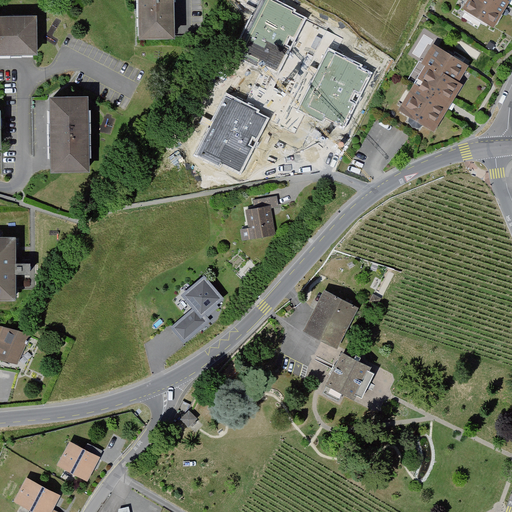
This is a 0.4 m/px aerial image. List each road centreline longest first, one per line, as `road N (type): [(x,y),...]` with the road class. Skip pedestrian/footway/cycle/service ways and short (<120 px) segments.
road 1 (residential): [(496,147),(416,171),(373,196),(239,333),(167,381)]
road 2 (residential): [(167,381),(76,411),(0,418)]
road 3 (residential): [(167,381),(162,415),(88,511)]
